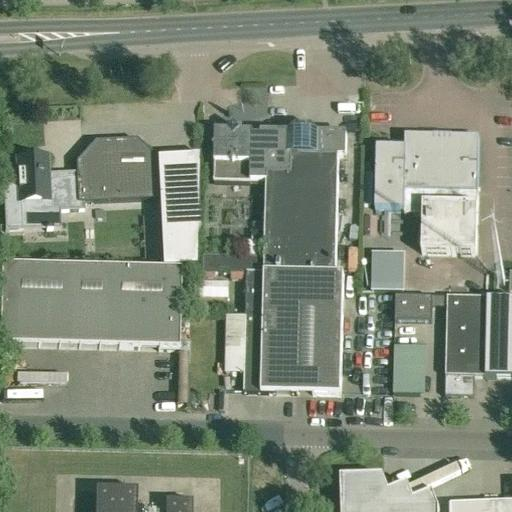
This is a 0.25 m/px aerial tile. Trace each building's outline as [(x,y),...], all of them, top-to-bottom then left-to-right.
[(264,260),(247,259),(204,258),(204,275),(231,276),(245,276),(247,276),(243,395),(340,399),(343,278),(336,278),(340,161),(347,162),(348,138),(322,138),(316,130),(299,130),(293,137),(265,136),(264,142),(256,142),(257,136),(242,135),(236,128),(228,135),(216,134),(215,184),(267,186),(264,260)] [(480,141),(405,139),(405,152),(377,152),(375,214),(404,215),(404,217),(423,218),(422,258),(476,259),(480,141)] [(136,142),(96,143),(77,165),(77,184),(51,185),(47,182),(47,161),(18,162),(20,205),(28,205),(39,215),(84,213),(84,205),(179,201),(177,160),(157,161),(136,142)] [(406,296),(406,256),(373,256),(372,295),(406,296)] [(0,268),(0,348),(177,351),(179,271),(0,268)] [(245,284),(245,276),(231,276),(231,283),(245,284)] [(197,283),(197,300),(229,300),(230,284),(197,283)] [(395,299),(395,323),(431,323),(431,309),(443,309),(443,300),(395,299)] [(511,302),(488,302),(448,301),(445,400),(474,401),(474,381),(511,382),(511,302)] [(446,310),(432,311),(432,323),(447,322),(446,310)] [(422,350),(395,349),(394,398),(421,399),(422,350)] [(511,511),(511,507),(450,510),(450,511),(437,511),(432,496),(413,504),(407,488),(388,495),(382,480),(340,481),(340,511),(511,511)] [(163,511),(135,511),(136,493),(95,492),(94,511),(190,511),(191,505),(164,504),(163,511)]
